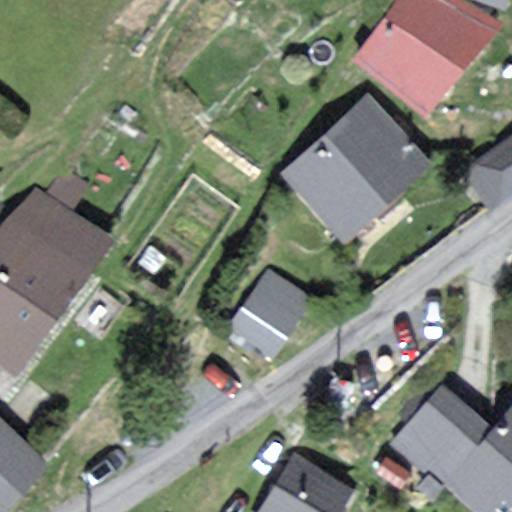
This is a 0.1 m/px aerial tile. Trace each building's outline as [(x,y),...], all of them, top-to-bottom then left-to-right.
[(490,22),(457,0),(401,0),(359,65),(430,112),(490,22)] [(421,165),(363,101),(286,175),(341,237),(371,210),(381,222),(398,206),(388,195),(421,165)] [(511,137),(467,170),(491,202),(511,187),(511,137)] [(0,356),(14,366),(96,251),(102,255),(108,244),(74,222),(86,205),(52,181),(50,184),(39,200),(27,191),(0,229),(0,356)] [(264,287),(304,316),(315,298),(276,271),(264,287)] [(278,352),(304,316),(264,287),(237,325),(278,352)] [(0,385),(14,366),(0,356),(0,385)] [(511,374),(508,371),(426,461),(482,511),(491,511),(511,489),(511,374)] [(40,469),(0,433),(0,500),(18,480),(25,485),(40,469)] [(342,511),(353,494),(360,480),(313,453),(280,511),(342,511)] [(370,486),(360,480),(353,494),(363,499),(370,486)]
